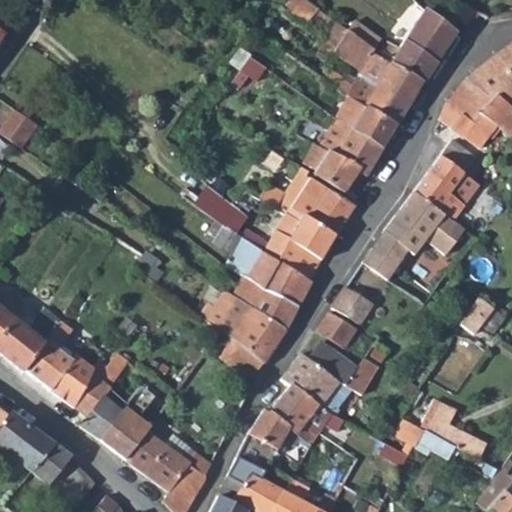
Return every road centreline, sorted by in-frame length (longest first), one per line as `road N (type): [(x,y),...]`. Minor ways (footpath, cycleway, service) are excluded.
road 1 (residential): [(197,511),(263,385),(394,183),(444,86),(481,44),(511,31)]
road 2 (residential): [(0,383),(147,511)]
